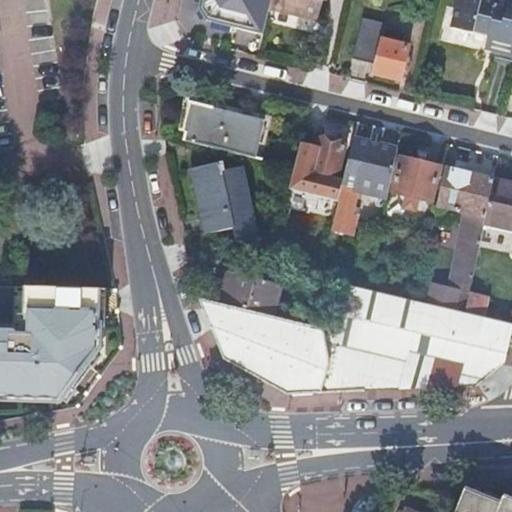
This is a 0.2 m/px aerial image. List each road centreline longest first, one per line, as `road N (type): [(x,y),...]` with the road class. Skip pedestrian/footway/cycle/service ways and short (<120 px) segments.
road 1 (residential): [(129,51),(511,140)]
road 2 (secondary): [(129,51),(124,136),(173,408)]
road 3 (secondary): [(225,460),(511,440)]
road 4 (secondary): [(0,474),(121,455)]
